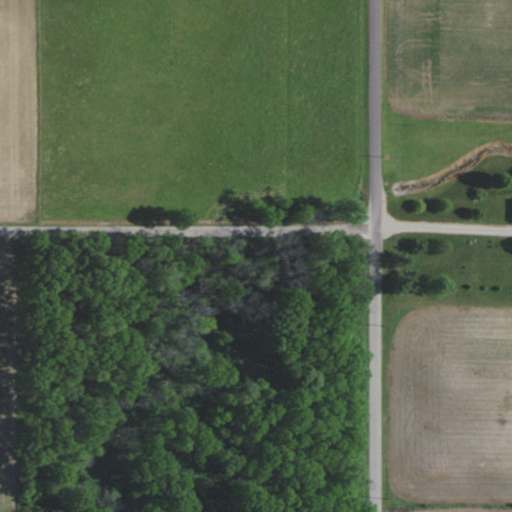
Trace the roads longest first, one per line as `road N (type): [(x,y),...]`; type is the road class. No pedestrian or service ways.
road 1 (residential): [(375,511),(374,0)]
road 2 (residential): [(0,232),(376,227)]
